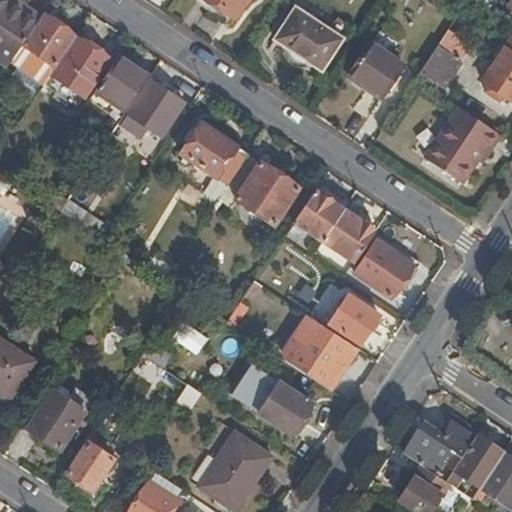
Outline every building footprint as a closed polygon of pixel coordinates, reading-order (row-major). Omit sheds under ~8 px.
[(3,0),(0,0),(0,56),(10,63),(10,62),(37,22),(3,0)] [(15,0),(3,0),(37,22),(40,16),(15,0)] [(205,0),(235,19),(248,0),(205,0)] [(320,71),(342,39),(294,8),(273,39),(320,71)] [(37,22),(10,62),(44,85),(51,74),(76,37),(42,15),(40,16),(37,22)] [(511,35),(481,82),(487,86),(502,97),(511,104),(511,102),(511,35)] [(110,61),(76,37),(51,74),(85,97),(110,61)] [(381,99),(402,66),(370,45),(349,77),(381,99)] [(434,50),(457,66),(460,63),(458,61),(460,58),(456,55),(454,58),(437,46),(434,50)] [(445,84),(457,66),(434,50),(418,74),(435,86),(445,84)] [(118,56),(94,92),(124,112),(148,77),(118,56)] [(125,114),(116,128),(124,134),(133,120),(160,138),(183,104),(149,81),(126,115),(125,114)] [(499,103),(502,97),(487,86),(483,92),(499,103)] [(454,111),(457,107),(448,102),(446,106),(454,111)] [(0,105),(0,114),(17,125),(20,120),(0,105)] [(488,150),(499,136),(457,107),(454,111),(422,159),(459,184),(475,162),(484,148),(488,150)] [(188,161),(227,187),(230,181),(247,156),(199,124),(179,155),(181,157),(178,162),(184,166),(188,161)] [(479,164),(488,150),(484,148),(475,162),(479,164)] [(241,188),(235,196),(234,198),(274,225),(298,188),(247,156),(230,181),(241,188)] [(227,187),(225,189),(235,196),(241,188),(230,181),(227,187)] [(313,191),(292,223),(321,242),(343,210),(349,202),(344,199),(342,203),(332,197),(333,195),(318,184),(313,191)] [(67,200),(61,212),(84,227),(92,215),(67,200)] [(343,210),(321,242),(354,263),(375,231),(343,210)] [(92,215),(84,227),(101,239),(112,223),(95,211),(92,215)] [(399,284),(411,266),(375,242),(353,275),(390,299),(399,284)] [(411,266),(399,284),(403,287),(415,268),(411,266)] [(225,322),(234,328),(262,287),(253,281),(225,322)] [(358,347),(379,316),(347,296),(327,326),(358,347)] [(284,362),(329,392),(356,350),(312,321),(284,362)] [(0,399),(5,403),(32,362),(0,341),(0,399)] [(171,355),(150,342),(142,354),(162,368),(171,355)] [(162,368),(142,354),(136,363),(157,376),(162,368)] [(311,404),(278,381),(257,412),(290,435),(311,404)] [(187,410),(199,393),(187,384),(175,401),(187,410)] [(52,390),(26,428),(59,450),(84,412),(67,401),(68,398),(67,391),(60,386),(54,387),(52,391),(52,390)] [(465,454),(475,438),(448,420),(436,435),(423,427),(404,455),(422,467),(438,477),(456,448),(465,454)] [(198,488),(234,433),(221,424),(186,479),(198,488)] [(100,435),(92,430),(85,440),(88,441),(66,474),(91,490),(113,459),(92,445),(100,435)] [(235,511),(272,458),(234,433),(198,488),(234,511),(235,511)] [(480,488),(503,454),(476,437),(475,438),(465,454),(447,483),(449,484),(457,489),(464,478),(480,488)] [(474,500),(479,504),(486,492),(511,509),(511,459),(503,454),(480,488),(474,500)] [(413,511),(430,511),(449,484),(447,483),(438,477),(422,467),(399,503),(413,511)] [(185,507),(191,497),(155,472),(129,511),(175,511),(181,504),(185,507)]
